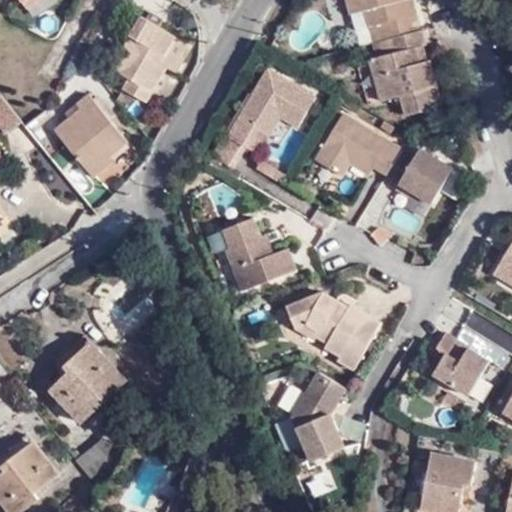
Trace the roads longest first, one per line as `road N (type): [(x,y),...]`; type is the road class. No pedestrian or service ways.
road 1 (tertiary): [(247,17),(158,176),(158,203),(232,378)]
road 2 (tertiary): [(232,378),(285,511)]
road 3 (unclassified): [(232,378),(184,511)]
